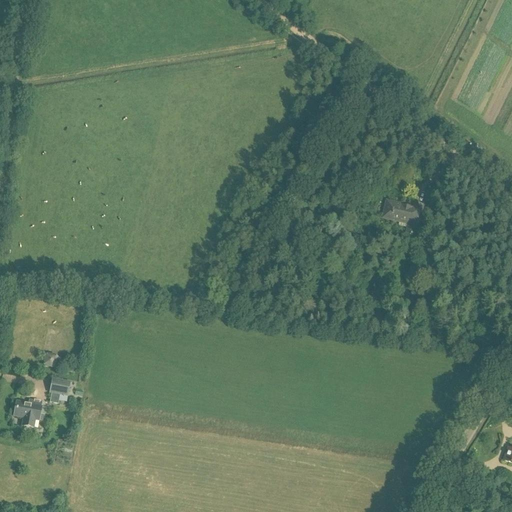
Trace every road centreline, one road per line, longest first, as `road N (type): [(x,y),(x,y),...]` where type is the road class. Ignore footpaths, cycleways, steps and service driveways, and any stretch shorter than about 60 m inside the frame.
road 1 (track): [(256,0),(511,199)]
road 2 (unclassified): [(0,184),(25,0)]
road 3 (unclassified): [(421,511),(511,361)]
